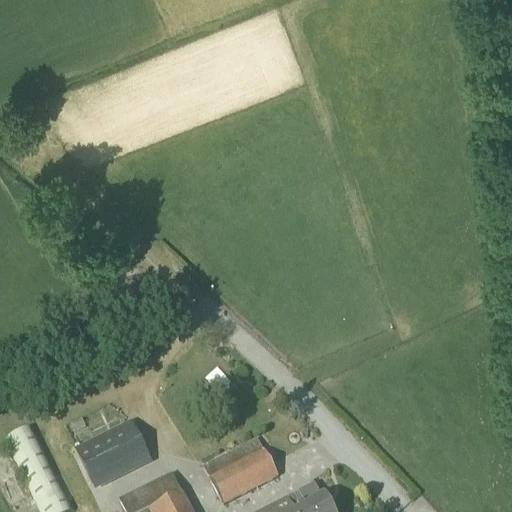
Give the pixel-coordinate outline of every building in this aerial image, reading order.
[(90,364),(76,370),(82,384),(96,377),(90,364)] [(90,488),(146,460),(129,426),(73,453),(90,488)] [(37,511),(73,511),(32,431),(4,445),(37,511)] [(222,508),(277,480),(257,441),(202,469),(222,508)] [(187,511),(170,477),(116,503),(121,511),(187,511)] [(330,511),(323,497),(293,511),(288,501),(266,511),(330,511)]
